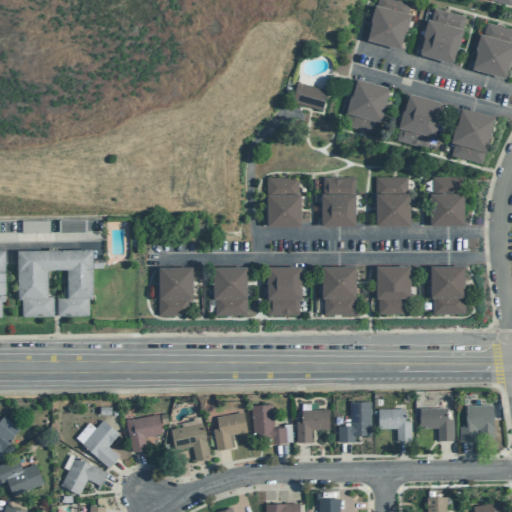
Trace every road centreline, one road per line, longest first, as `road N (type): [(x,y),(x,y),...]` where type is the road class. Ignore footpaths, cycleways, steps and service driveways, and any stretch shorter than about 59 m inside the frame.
road 1 (secondary): [(89,367),(511,364)]
road 2 (residential): [(159,511),(251,474),(511,469)]
road 3 (residential): [(511,364),(497,243),(511,165)]
